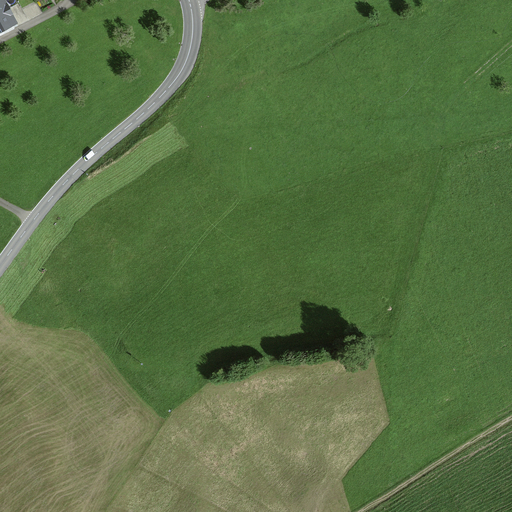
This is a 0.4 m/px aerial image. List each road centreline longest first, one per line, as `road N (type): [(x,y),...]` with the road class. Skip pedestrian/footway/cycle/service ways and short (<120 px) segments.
road 1 (tertiary): [(0,266),(63,183),(175,79),(191,43),(189,0)]
road 2 (track): [(511,415),(356,511)]
